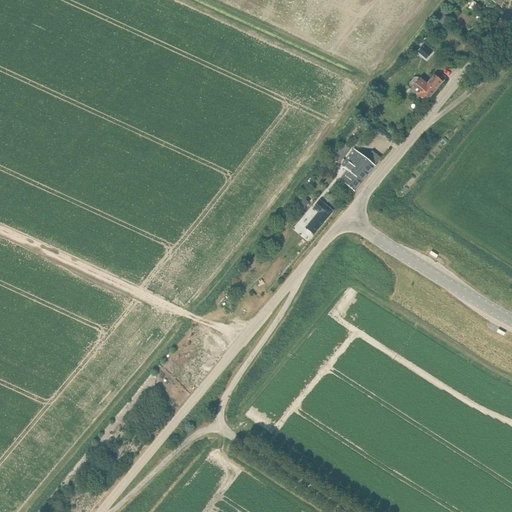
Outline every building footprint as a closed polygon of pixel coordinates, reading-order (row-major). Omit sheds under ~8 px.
[(433,76),(431,78),(426,85),(419,80),(410,91),(425,103),(441,83),(433,76)] [(373,122),(377,118),(373,114),(377,109),(373,105),(364,115),(373,122)] [(337,164),(349,149),(342,144),(331,159),(337,164)] [(366,160),(353,150),(340,166),(346,171),(339,180),(349,188),(350,189),(354,191),(374,166),(379,159),(371,153),(366,160)] [(308,204),(304,200),(300,204),(304,209),(308,204)] [(320,201),(313,209),(318,213),(306,229),(313,235),(332,212),(331,210),(320,201)] [(293,213),(298,206),(294,202),(289,209),(293,213)]
